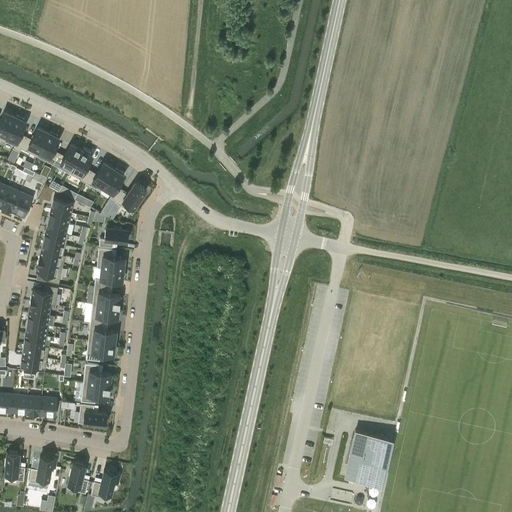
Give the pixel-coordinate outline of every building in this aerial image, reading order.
[(0,136),(4,139),(14,116),(3,111),(0,119),(0,136)] [(14,116),(4,139),(15,144),(14,147),(19,149),(21,146),(26,135),(20,132),(25,121),(14,116)] [(26,135),(21,146),(37,154),(48,132),(38,126),(32,138),(26,135)] [(48,132),(37,154),(53,162),(59,152),(53,148),(58,136),(48,132)] [(59,152),(53,162),(69,171),(81,149),(71,144),(65,155),(59,152)] [(8,159),(14,161),(19,149),(14,147),(8,159)] [(81,149),(69,171),(85,180),(91,169),(85,166),(91,155),(81,149)] [(25,166),(30,169),(32,163),(25,160),(23,165),(25,166)] [(91,169),(85,180),(100,189),(101,187),(113,168),(104,161),(97,173),(91,169)] [(22,169),(16,166),(13,173),(19,175),(22,169)] [(113,168),(101,187),(111,193),(110,195),(116,199),(122,189),(122,188),(116,185),(123,174),(113,168)] [(49,186),(58,191),(61,185),(53,180),(49,186)] [(122,189),(116,199),(115,200),(131,210),(146,188),(135,181),(127,193),(122,189)] [(8,184),(0,200),(0,205),(10,211),(20,190),(8,184)] [(20,190),(10,211),(23,217),(33,196),(20,190)] [(77,193),(72,190),(69,196),(74,198),(77,193)] [(74,198),(82,202),(85,197),(77,193),(74,198)] [(110,195),(105,204),(110,207),(115,200),(116,199),(110,195)] [(53,196),(51,207),(70,212),(73,201),(53,196)] [(51,207),(48,218),(67,222),(70,212),(51,207)] [(48,218),(46,228),(65,233),(67,222),(48,218)] [(100,237),(99,244),(113,246),(113,239),(126,241),(128,227),(106,225),(105,237),(100,237)] [(46,228),(43,239),(63,243),(66,233),(65,233),(46,228)] [(43,239),(41,249),(61,254),(63,243),(43,239)] [(98,246),(96,266),(101,266),(123,269),(124,257),(111,255),(112,248),(98,246)] [(41,249),(38,260),(62,265),(65,255),(61,254),(41,249)] [(38,260),(36,270),(47,273),(45,279),(58,282),(62,265),(38,260)] [(95,277),(94,284),(108,286),(109,279),(122,281),(123,269),(101,266),(100,277),(95,277)] [(32,288),(30,300),(50,303),(54,304),(57,286),(45,284),(44,290),(32,288)] [(94,284),(92,302),(119,306),(120,293),(107,292),(108,286),(94,284)] [(30,300),(29,310),(48,313),(50,303),(30,300)] [(92,302),(90,321),(104,323),(104,316),(117,317),(119,306),(92,302)] [(29,310),(27,321),(46,324),(48,313),(29,310)] [(27,321),(25,332),(45,335),(46,324),(27,321)] [(90,321),(88,339),(114,342),(116,330),(103,329),(104,323),(90,321)] [(25,332),(24,342),(43,346),(45,335),(25,332)] [(88,339),(85,358),(99,359),(100,352),(113,354),(114,342),(88,339)] [(24,342),(22,353),(46,357),(48,346),(43,346),(24,342)] [(22,353),(20,365),(44,368),(46,357),(22,353)] [(85,362),(83,381),(109,384),(111,372),(98,371),(99,364),(85,362)] [(83,381),(80,400),(94,402),(95,395),(108,396),(109,384),(83,381)] [(0,392),(0,410),(11,411),(13,393),(0,392)] [(13,393),(11,411),(26,412),(27,394),(13,393)] [(27,394),(26,412),(40,414),(42,396),(27,394)] [(42,396),(40,414),(55,415),(56,397),(42,396)] [(80,402),(78,421),(91,423),(91,424),(99,425),(99,424),(105,424),(106,411),(93,410),(94,404),(80,402)] [(378,478),(387,437),(355,430),(346,471),(378,478)] [(5,465),(4,478),(23,480),(25,466),(18,465),(19,452),(17,452),(17,451),(9,450),(9,451),(6,451),(6,457),(5,457),(4,465),(5,465)] [(31,466),(28,480),(48,484),(51,466),(55,467),(57,458),(40,455),(38,468),(31,466)] [(69,475),(66,487),(85,492),(89,478),(82,477),(85,464),(83,464),(83,462),(75,461),(75,462),(73,461),(71,467),(70,467),(68,474),(69,475)] [(94,480),(91,493),(110,498),(114,481),(118,482),(120,473),(104,469),(101,481),(94,480)]
